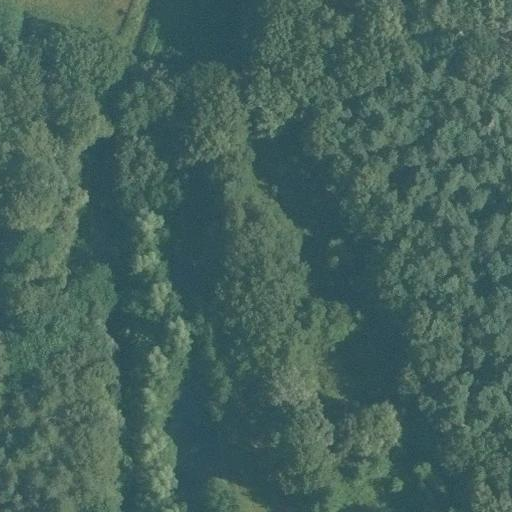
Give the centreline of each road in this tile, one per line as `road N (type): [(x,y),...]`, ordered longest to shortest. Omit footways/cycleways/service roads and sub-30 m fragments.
road 1 (unclassified): [(261,73),(307,68),(511,9)]
road 2 (unclassified): [(70,88),(261,73)]
road 3 (track): [(0,191),(70,88)]
